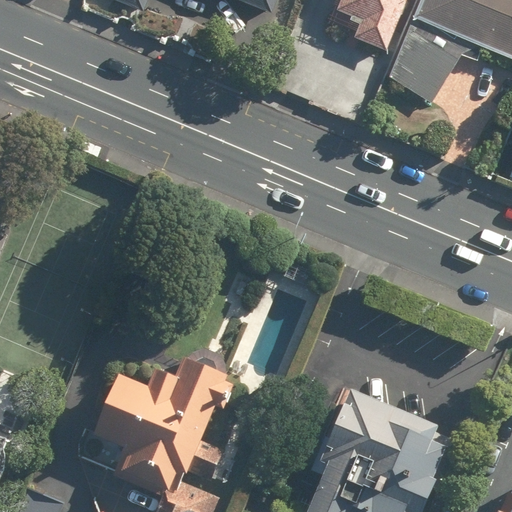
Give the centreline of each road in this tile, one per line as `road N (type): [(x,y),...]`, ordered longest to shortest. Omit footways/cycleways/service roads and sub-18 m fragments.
road 1 (secondary): [(511,262),(0,49)]
road 2 (unknown): [(202,133),(44,474)]
